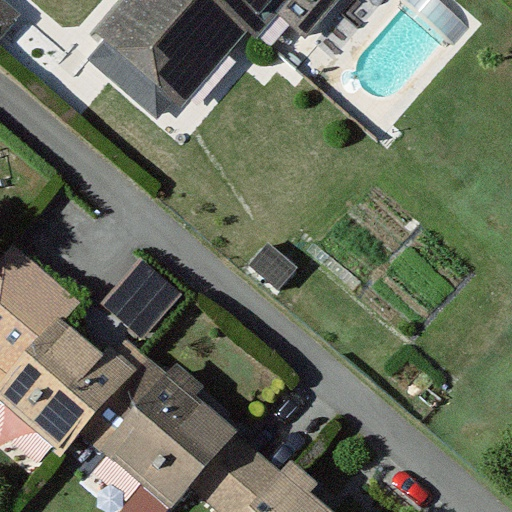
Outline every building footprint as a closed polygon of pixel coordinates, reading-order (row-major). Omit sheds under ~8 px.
[(0,0),(0,49),(26,21),(2,0),(0,0)] [(248,43),(212,0),(121,0),(120,2),(128,9),(98,45),(105,52),(91,68),(160,128),(174,112),(183,120),(248,43)] [(212,0),(248,43),(258,51),(281,25),(307,48),(347,0),(212,0)] [(92,432),(152,362),(133,346),(123,358),(117,353),(109,363),(62,323),(77,304),(20,255),(0,277),(0,380),(9,388),(1,397),(71,456),(92,432)] [(113,303),(152,332),(185,289),(147,259),(113,303)] [(298,276),(279,261),(261,282),(281,298),(298,276)] [(152,362),(92,432),(182,509),(199,488),(227,511),(259,511),(287,480),(196,402),(205,391),(182,371),(174,381),(152,362)] [(287,480),(259,511),(322,511),(309,500),(318,489),(296,470),(287,480)]
